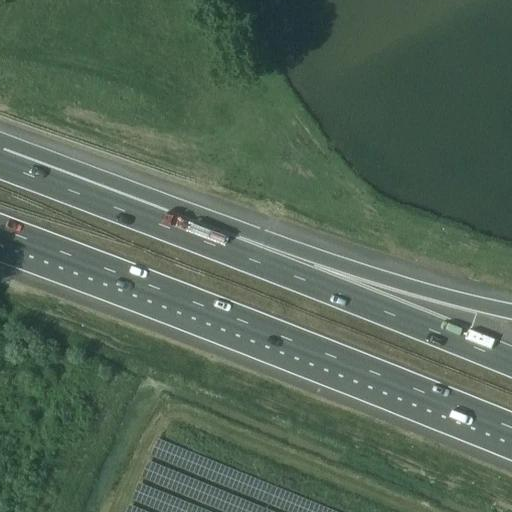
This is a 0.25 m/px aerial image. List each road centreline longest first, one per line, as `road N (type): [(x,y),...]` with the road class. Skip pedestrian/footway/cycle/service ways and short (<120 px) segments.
road 1 (motorway): [(511,365),(0,164)]
road 2 (motorway): [(0,232),(511,430)]
road 3 (motorway): [(511,315),(340,267),(186,210),(0,160)]
